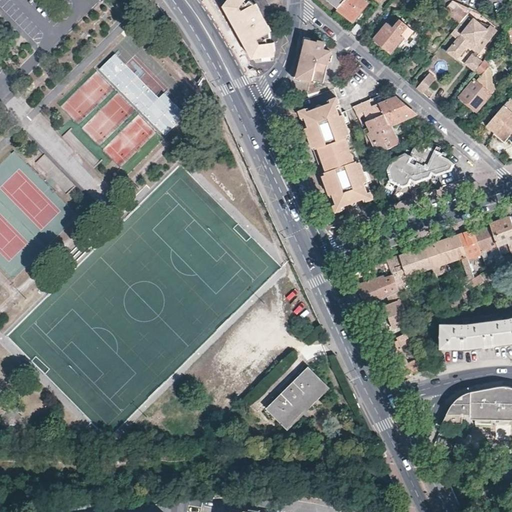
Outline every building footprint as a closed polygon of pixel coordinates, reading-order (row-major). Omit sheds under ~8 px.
[(251,58),(254,58),(269,57),(271,54),(254,55),(230,12),(229,12),(225,5),(225,4),(228,0),(225,0),(222,4),(232,23),(238,33),(240,32),(244,38),(241,40),(251,58)] [(254,55),(271,54),(274,52),(273,44),(270,44),(270,35),(252,3),(248,0),(228,0),(225,4),(225,5),(229,12),(230,12),(254,55)] [(345,0),(339,7),(337,9),(353,21),(367,3),(363,0),(345,0)] [(445,9),(460,22),(466,14),(467,13),(471,9),(454,1),(452,1),(447,6),(445,9)] [(460,22),(451,33),(458,39),(451,47),(460,55),(468,46),(471,42),(482,50),(498,30),(491,25),(488,29),(467,13),(466,14),(460,22)] [(387,23),(373,39),(390,53),(404,37),(406,39),(413,31),(400,20),(397,22),(393,27),(387,23)] [(511,40),(511,28),(510,27),(509,29),(503,37),(511,42),(511,40)] [(306,42),(309,40),(310,37),(304,36),(298,63),(294,80),(299,81),(300,78),(298,76),(306,42)] [(318,42),(309,40),(306,42),(298,76),(300,78),(313,81),(318,62),(329,64),(332,51),(325,49),(326,44),(324,42),(320,41),(318,42)] [(478,54),(482,50),(471,42),(468,46),(475,52),(473,54),(476,56),(478,54)] [(460,55),(451,47),(447,51),(457,59),(460,55)] [(466,63),(475,71),(482,61),(476,56),(473,54),(466,63)] [(489,66),(483,60),(482,61),(475,71),(481,76),(489,66)] [(416,89),(422,94),(432,82),(426,77),(416,89)] [(476,112),(490,94),(473,80),(459,97),(476,112)] [(378,155),(398,144),(391,127),(396,124),(396,122),(402,119),(403,120),(415,114),(408,108),(396,97),(371,107),(368,101),(353,107),(356,115),(362,112),(369,127),(363,129),(366,140),(370,138),(378,155)] [(501,114),(498,112),(487,125),(505,141),(511,133),(511,98),(510,97),(503,106),(506,109),(501,114)] [(363,171),(346,125),(349,124),(344,113),(341,113),(337,101),(300,115),(335,209),(372,195),(368,184),(371,183),(366,170),(363,171)] [(454,170),(456,162),(451,159),(442,155),(442,152),(434,149),(427,147),(426,149),(419,146),(413,150),(410,156),(405,154),(393,160),(387,170),(391,183),(404,187),(454,170)] [(509,242),(511,251),(511,250),(511,221),(511,217),(499,221),(490,224),(491,227),(498,245),(509,242)] [(474,233),(481,251),(483,258),(483,259),(487,257),(485,250),(491,248),(496,264),(503,259),(501,255),(498,245),(491,227),(474,233)] [(466,233),(459,235),(466,255),(481,251),(474,233),(474,230),(466,233)] [(432,268),(435,276),(441,274),(438,266),(450,262),(451,264),(457,262),(456,259),(462,258),(468,276),(470,280),(474,278),(469,263),(466,255),(459,235),(439,242),(425,247),(432,268)] [(498,245),(501,255),(511,251),(509,242),(498,245)] [(409,276),(432,268),(425,247),(413,252),(402,255),(409,276)] [(388,260),(399,291),(402,290),(400,286),(411,281),(409,276),(402,255),(394,258),(388,260)] [(483,258),(469,263),(474,278),(481,274),(487,271),(483,259),(483,258)] [(390,295),(399,291),(388,260),(370,266),(352,273),(360,291),(367,306),(381,300),(390,295)] [(474,278),(470,280),(470,282),(473,287),(484,280),(481,274),(474,278)] [(470,282),(470,280),(468,276),(460,278),(463,287),(470,282)] [(463,287),(462,287),(464,292),(472,286),(470,282),(463,287)] [(406,333),(412,330),(414,329),(410,319),(399,291),(390,295),(405,334),(406,333)] [(511,315),(511,314),(507,315),(507,318),(505,319),(505,316),(472,320),(472,323),(470,323),(470,320),(465,321),(465,323),(443,323),(442,347),(450,347),(470,347),(489,345),(509,342),(511,341),(511,315)] [(419,342),(413,333),(406,337),(413,348),(420,344),(419,342)] [(398,342),(386,347),(394,364),(401,381),(413,375),(422,371),(416,359),(408,363),(398,342)] [(285,421),(324,380),(306,363),(266,404),(285,421)] [(494,387),(473,391),(464,396),(459,401),(453,407),(448,415),(443,425),(463,425),(463,417),(464,417),(464,416),(465,416),(471,416),(472,420),(476,421),(476,424),(476,425),(477,425),(492,425),(493,425),(493,424),(493,422),(494,421),(511,420),(511,387),(503,386),(494,387)]
